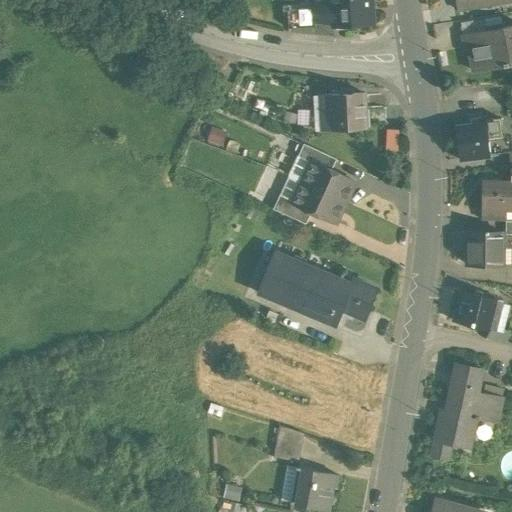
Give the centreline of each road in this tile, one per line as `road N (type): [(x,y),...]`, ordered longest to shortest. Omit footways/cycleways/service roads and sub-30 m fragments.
road 1 (unclassified): [(120,0),(252,49),(312,58),(416,56)]
road 2 (residential): [(416,56),(430,179),(415,331)]
road 3 (residential): [(415,331),(383,511)]
